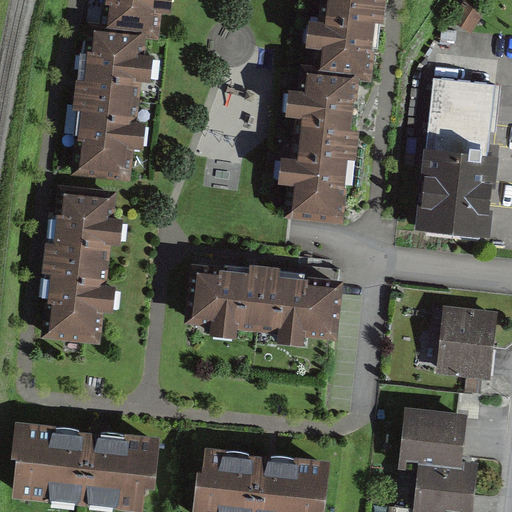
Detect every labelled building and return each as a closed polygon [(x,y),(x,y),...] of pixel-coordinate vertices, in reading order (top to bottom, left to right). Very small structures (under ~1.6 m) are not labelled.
[(100,0),(96,39),(156,46),(159,21),(167,22),(169,0),(100,0)] [(378,0),(314,0),(311,38),(301,37),(298,67),(309,68),(307,90),(367,96),(373,38),(379,38),(382,8),(378,8),(378,0)] [(71,124),(65,183),(123,189),(126,161),(135,162),(137,141),(128,140),(133,94),(144,95),(147,70),(136,69),(139,46),(76,40),(71,95),(66,94),(63,123),(71,124)] [(487,99),(428,93),(413,244),(484,251),(492,173),(480,172),(487,99)] [(355,99),(298,94),(296,119),(282,118),(280,142),(292,143),(287,188),(276,187),(274,210),(286,211),(286,214),(343,219),(346,189),(356,189),(359,157),(350,156),(355,99)] [(33,351),(95,358),(98,329),(107,330),(110,301),(101,300),(105,260),(113,261),(115,235),(106,234),(109,207),(48,201),(42,257),(36,256),(33,289),(40,289),(33,351)] [(248,269),(192,263),(185,319),(208,321),(207,332),(240,336),(242,323),(276,327),(275,339),(303,342),(305,327),(335,331),(341,282),(279,275),(280,263),(249,260),(248,269)] [(487,372),(493,313),(446,309),(440,368),(487,372)] [(459,429),(399,422),(393,476),(412,478),(407,511),(464,511),(468,484),(453,482),(459,429)] [(155,437),(19,423),(16,451),(21,451),(16,492),(140,506),(143,479),(151,479),(155,437)] [(194,511),(311,511),(312,509),(321,510),(326,462),(207,449),(205,467),(200,467),(194,511)]
